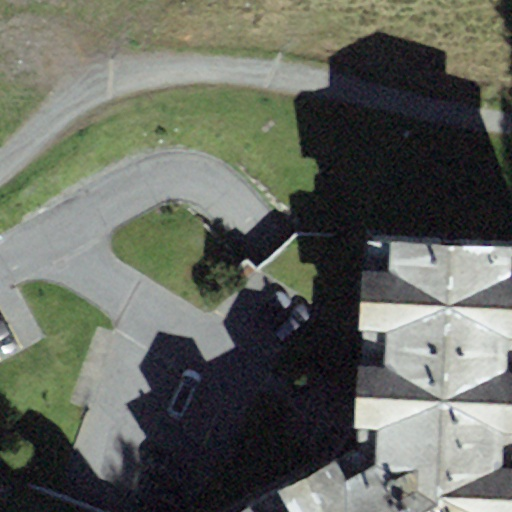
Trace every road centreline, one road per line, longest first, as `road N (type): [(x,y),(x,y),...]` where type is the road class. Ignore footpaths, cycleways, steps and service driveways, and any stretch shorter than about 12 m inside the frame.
road 1 (track): [(511,125),(242,72),(185,70),(96,88),(63,107),(0,167)]
road 2 (residential): [(0,264),(154,180)]
